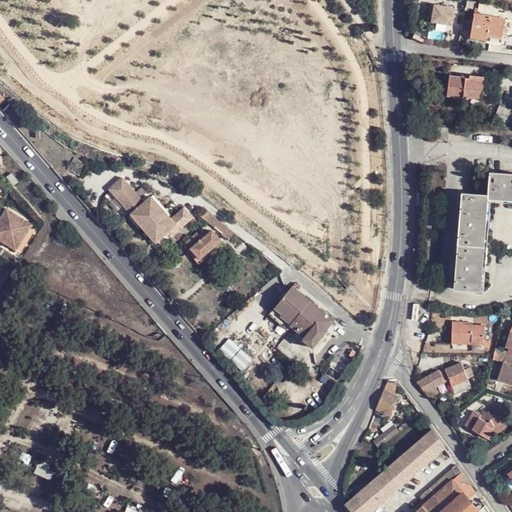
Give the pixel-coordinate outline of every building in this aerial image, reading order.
[(465,15),(474,17),(479,18),(480,14),(508,20),(510,12),(468,3),(465,15)] [(455,10),(436,7),(433,25),(452,28),(455,10)] [(479,18),(476,34),(475,39),(495,43),(494,46),(505,48),(510,20),(508,20),(480,14),(479,18)] [(481,101),(484,78),(470,76),(469,80),(451,78),(448,97),(481,101)] [(511,125),(511,111),(499,108),(496,120),(511,125)] [(450,128),(440,127),(439,138),(449,140),(450,128)] [(511,173),(491,171),(490,194),(489,198),(511,199),(511,173)] [(19,181),(11,172),(7,175),(14,185),(19,181)] [(122,179),(109,191),(156,244),(167,234),(176,226),(171,220),(151,198),(144,204),(122,179)] [(489,198),(490,194),(463,192),(460,244),(485,246),(489,198)] [(5,209),(0,217),(0,235),(3,238),(1,242),(12,248),(20,236),(23,238),(31,225),(5,209)] [(184,209),(171,220),(176,226),(167,234),(171,239),(193,219),(184,209)] [(229,240),(234,234),(204,211),(200,217),(229,240)] [(199,235),(191,242),(188,245),(191,249),(201,260),(222,241),(212,230),(202,238),(199,235)] [(197,232),(188,240),(191,242),(199,235),(197,232)] [(23,238),(20,236),(12,248),(15,250),(23,238)] [(482,290),(485,246),(460,244),(456,288),(482,290)] [(201,260),(191,249),(188,252),(198,262),(201,260)] [(334,318),(292,284),(289,289),(275,306),(292,321),(289,325),(302,336),(301,338),(302,339),(312,347),(328,328),(327,327),(334,318)] [(292,321),(275,306),(268,314),(300,341),(302,339),(301,338),(302,336),(289,325),(292,321)] [(475,339),(487,340),(488,325),(466,323),(466,321),(455,320),(454,342),(474,343),(475,339)] [(232,361),(243,370),(251,360),(241,350),(232,361)] [(511,354),(509,354),(508,353),(499,379),(511,383),(511,354)] [(461,364),(446,370),(450,382),(451,385),(468,379),(465,372),(463,367),(461,364)] [(469,364),(463,367),(465,372),(472,370),(469,364)] [(440,373),(446,384),(450,382),(446,370),(440,373)] [(472,370),(465,372),(468,379),(474,376),(472,370)] [(439,371),(418,383),(426,394),(430,400),(439,394),(436,389),(446,384),(440,373),(439,371)] [(468,379),(451,385),(455,395),(472,388),(468,379)] [(387,380),(384,389),(393,394),(397,385),(387,380)] [(393,394),(384,389),(376,409),(390,416),(400,397),(393,394)] [(497,429),(508,424),(501,410),(486,418),(479,412),(468,425),(489,441),(497,429)] [(511,431),(508,424),(497,429),(489,441),(492,443),(499,434),(501,436),(511,431)] [(394,425),(371,439),(377,448),(399,434),(394,425)] [(443,444),(433,430),(349,502),(346,504),(352,511),(370,511),(446,447),(443,444)] [(49,479),(53,464),(37,460),(33,475),(49,479)] [(463,472),(458,465),(421,496),(427,503),(463,472)] [(470,498),(477,493),(463,472),(427,503),(415,511),(480,511),(479,510),(484,506),(480,499),(475,504),(470,498)]
